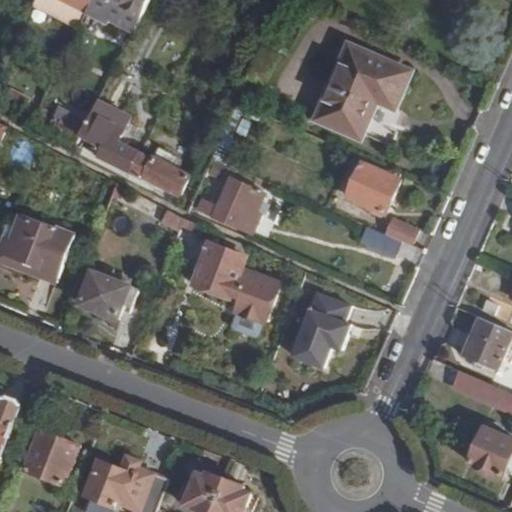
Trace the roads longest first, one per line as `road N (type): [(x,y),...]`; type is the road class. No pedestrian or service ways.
road 1 (residential): [(511,120),(378,426)]
road 2 (residential): [(311,454),(0,335)]
